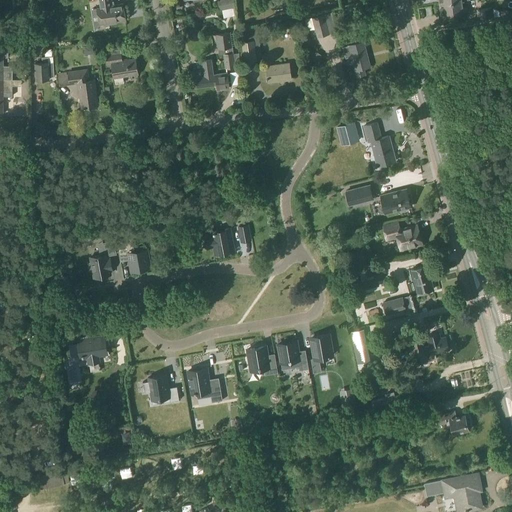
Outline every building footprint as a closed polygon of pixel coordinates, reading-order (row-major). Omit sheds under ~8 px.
[(98,0),(100,8),(97,8),(99,24),(108,23),(108,25),(115,23),(114,21),(125,20),(123,4),(111,6),(110,0),(98,0)] [(220,0),(221,0),(217,1),(219,10),(235,6),(234,0),(220,0)] [(464,0),(440,3),(442,18),(451,17),(451,16),(456,15),(456,16),(466,15),(464,0)] [(492,8),(478,10),(479,18),(493,16),(492,14),(492,8)] [(323,15),(312,18),(317,37),(329,34),(323,15)] [(34,18),(33,34),(41,35),(42,19),(34,18)] [(229,33),(215,35),(218,49),(219,55),(223,54),(225,68),(234,67),(232,53),(230,33),(229,33)] [(40,37),(30,37),(30,50),(40,50),(40,37)] [(243,41),(241,41),(243,57),(255,56),(253,40),(243,41)] [(363,41),(342,47),(345,58),(351,56),(355,70),(357,76),(365,74),(364,70),(364,68),(370,66),(363,41)] [(9,48),(0,47),(0,79),(12,79),(12,66),(3,66),(3,57),(8,56),(9,48)] [(121,53),(107,56),(108,63),(112,63),(114,77),(138,74),(135,59),(122,61),(121,53)] [(42,63),(35,63),(36,80),(49,79),(49,76),(54,76),(54,62),(48,62),(48,57),(42,57),(42,63)] [(195,77),(193,78),(195,88),(217,85),(217,90),(228,88),(226,73),(213,75),(210,60),(202,61),(203,69),(194,70),(195,77)] [(289,63),(265,66),(268,82),(291,79),(289,63)] [(84,70),(68,72),(69,74),(70,84),(78,83),(81,108),(97,105),(94,79),(90,80),(89,69),(84,70)] [(0,113),(3,114),(3,96),(12,96),(12,85),(12,79),(0,79),(0,113)] [(376,122),(364,125),(369,142),(371,141),(378,166),(396,161),(389,135),(380,137),(376,122)] [(358,140),(354,123),(337,127),(342,144),(358,140)] [(370,185),(346,191),(349,204),(373,198),(370,185)] [(406,189),(380,196),(385,213),(411,207),(409,202),(411,202),(409,193),(407,194),(406,189)] [(398,222),(383,225),(387,238),(397,236),(401,249),(422,243),(417,225),(400,229),(398,222)] [(247,225),(239,227),(241,241),(250,239),(247,225)] [(212,237),(205,238),(207,248),(214,247),(215,254),(234,250),(230,228),(211,232),(212,237)] [(150,266),(146,249),(134,251),(131,236),(116,239),(119,258),(128,256),(129,260),(131,270),(150,266)] [(100,255),(90,257),(91,262),(88,263),(89,271),(92,270),(93,277),(110,274),(109,269),(112,269),(110,258),(107,259),(107,255),(115,254),(113,241),(103,243),(105,252),(100,253),(100,255)] [(363,254),(352,257),(354,266),(365,263),(363,254)] [(426,265),(411,269),(417,293),(433,289),(426,265)] [(403,296),(382,302),(386,315),(406,309),(407,314),(414,312),(412,302),(411,302),(409,295),(403,297),(403,296)] [(89,321),(66,325),(68,337),(80,335),(80,339),(83,358),(88,357),(89,363),(99,362),(98,355),(105,354),(102,335),(88,337),(88,333),(91,333),(89,321)] [(363,329),(351,332),(357,363),(369,360),(363,329)] [(420,334),(410,336),(416,363),(427,360),(427,361),(436,359),(435,353),(449,349),(446,336),(440,338),(439,333),(427,336),(429,345),(423,346),(420,334)] [(329,335),(313,338),(314,345),(312,345),(312,344),(311,345),(314,358),(333,355),(329,335)] [(297,341),(278,344),(282,368),(300,365),(301,370),(308,369),(306,354),(299,355),(298,351),(297,341)] [(266,346),(247,349),(250,369),(264,367),(265,375),(278,373),(275,357),(268,359),(266,346)] [(207,368),(188,371),(191,393),(196,393),(197,399),(211,396),(212,402),(222,400),(218,377),(218,378),(218,381),(209,382),(207,368)] [(166,375),(148,378),(148,381),(142,382),(144,393),(150,392),(152,400),(170,397),(171,402),(180,400),(177,386),(168,388),(166,375)] [(279,399),(292,396),(290,384),(276,387),(279,399)] [(356,406),(353,394),(340,396),(343,408),(356,406)] [(418,410),(405,412),(407,423),(420,420),(418,410)] [(454,411),(434,416),(437,425),(446,422),(447,424),(450,424),(453,433),(469,429),(465,414),(456,417),(454,411)] [(404,414),(393,416),(394,422),(406,419),(404,414)] [(393,415),(374,419),(376,429),(395,425),(393,416),(393,415)] [(371,418),(365,419),(367,430),(373,429),(371,418)] [(66,468),(34,476),(37,490),(70,482),(66,468)] [(475,474),(424,483),(427,496),(445,493),(446,497),(455,495),(458,511),(481,507),(478,491),(481,490),(479,483),(476,483),(475,474)]
